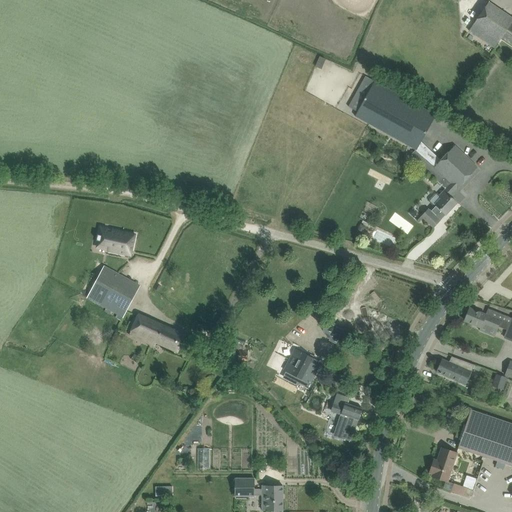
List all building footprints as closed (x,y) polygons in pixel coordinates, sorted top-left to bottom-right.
[(511,17),(489,2),(473,24),(499,42),(501,38),(511,45),(511,17)] [(421,141),(436,115),(374,80),(374,81),(365,76),(348,107),(357,111),(354,116),(415,150),(421,141)] [(415,150),(410,156),(420,165),(445,188),(439,195),(437,193),(435,193),(429,200),(429,202),(433,206),(429,210),(439,219),(444,213),(446,215),(457,203),(449,196),(456,189),(457,189),(478,167),(455,145),(440,160),(421,141),(415,150)] [(434,228),(440,221),(439,219),(429,210),(428,209),(421,216),(434,228)] [(100,227),(97,243),(109,246),(108,251),(126,255),(127,250),(132,251),(135,235),(100,227)] [(123,317),(137,291),(101,272),(87,298),(123,317)] [(488,309),(486,315),(470,308),(464,321),(479,327),(481,323),(482,323),(479,331),(494,337),(498,327),(507,331),(505,337),(511,340),(511,318),(511,319),(488,309)] [(178,353),(185,336),(138,315),(129,335),(155,346),(157,343),(178,353)] [(336,326),(329,341),(337,344),(343,329),(336,326)] [(343,330),(340,336),(350,341),(352,335),(343,330)] [(321,362),(295,349),(284,370),(310,384),(321,362)] [(134,354),(132,360),(138,363),(141,358),(134,354)] [(474,365),(452,357),(449,363),(442,360),(436,371),(466,385),(472,369),(479,371),(480,368),(474,365)] [(344,395),(347,388),(338,385),(336,392),(344,395)] [(334,403),(332,411),(341,414),(337,424),(346,427),(342,438),(351,441),(355,430),(358,420),(359,420),(363,409),(348,404),(350,398),(342,395),(339,405),(334,403)] [(511,423),(471,410),(458,448),(511,465),(511,423)] [(442,448),(437,461),(434,460),(429,473),(433,474),(432,476),(447,482),(457,453),(442,448)] [(190,482),(190,462),(168,463),(169,483),(190,482)] [(475,479),(479,468),(468,465),(465,475),(475,479)] [(283,511),(283,488),(263,488),(263,491),(254,491),(255,481),(235,480),(235,498),(254,498),(254,497),(263,497),(262,511),(270,511),(269,511),(278,511),(279,511),(283,511)] [(453,485),(451,491),(465,496),(468,488),(464,487),(463,488),(453,485)] [(173,497),(173,486),(155,487),(156,497),(173,497)]
